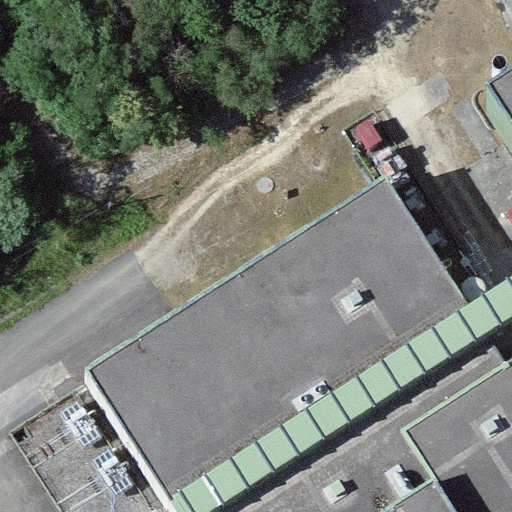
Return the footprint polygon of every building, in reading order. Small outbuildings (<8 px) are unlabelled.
[(511,104),(492,117),(511,147),(511,104)] [(165,511),(191,511),(475,330),(388,194),(86,388),(165,511)] [(511,306),(475,330),(191,511),(265,511),(496,365),(511,355),(511,306)] [(424,511),(438,504),(406,454),(510,387),(496,365),(265,511),(424,511)] [(406,454),(438,504),(443,511),(511,511),(511,386),(510,387),(406,454)]
